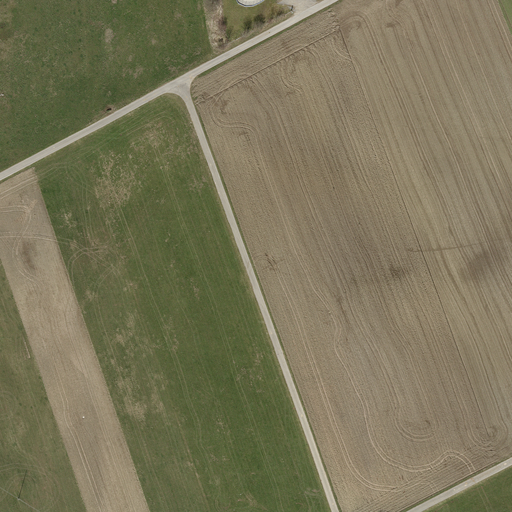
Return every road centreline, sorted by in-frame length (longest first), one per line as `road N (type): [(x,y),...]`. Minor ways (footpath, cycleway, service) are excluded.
road 1 (track): [(339,511),(182,83)]
road 2 (track): [(335,0),(0,179)]
